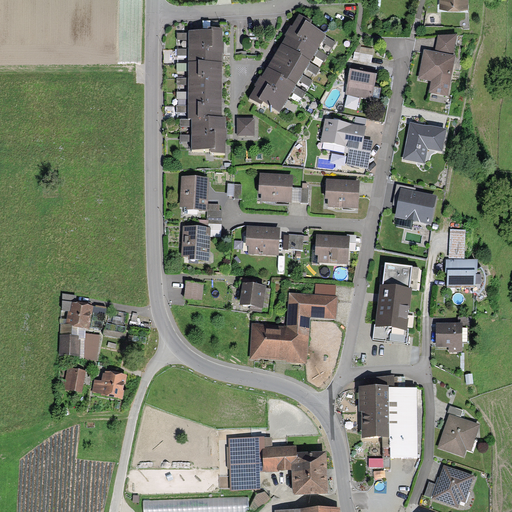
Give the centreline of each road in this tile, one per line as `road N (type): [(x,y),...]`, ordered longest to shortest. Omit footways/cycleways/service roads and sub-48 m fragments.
road 1 (tertiary): [(319,407),(286,387),(202,366),(164,326),(153,252),(151,12)]
road 2 (residential): [(372,224),(404,43)]
road 3 (residential): [(342,375),(372,224)]
road 4 (residential): [(425,363),(427,459),(412,511)]
road 5 (residential): [(231,216),(372,224)]
road 6 (track): [(133,414),(83,417),(0,454)]
road 7 (residential): [(151,12),(291,0)]
road 8 (unknown): [(239,9),(232,138)]
road 9 (residential): [(434,235),(425,363)]
